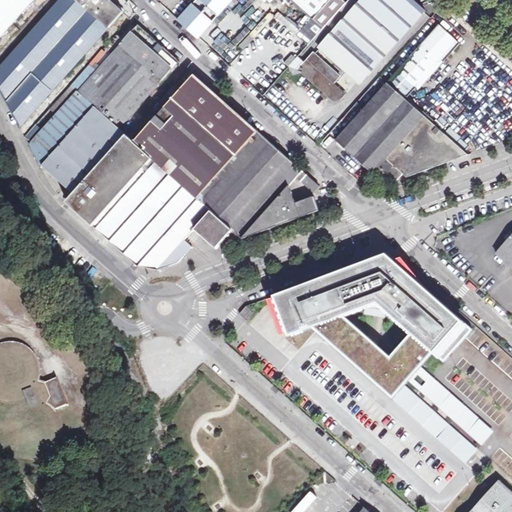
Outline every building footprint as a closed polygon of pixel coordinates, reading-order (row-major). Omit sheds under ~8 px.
[(124,12),(110,0),(60,0),(0,67),(0,89),(20,128),(124,12)] [(0,0),(0,37),(33,0),(0,0)] [(220,24),(215,20),(232,0),(196,0),(186,13),(211,34),(220,24)] [(347,2),(344,0),(292,0),(324,28),(347,2)] [(411,0),(362,0),(332,33),(373,70),(425,12),(411,0)] [(307,43),(322,30),(314,21),(299,34),(307,43)] [(421,78),(425,81),(457,46),(454,43),(456,41),(440,26),(391,81),(407,94),(421,78)] [(159,269),(169,267),(178,263),(193,247),(185,239),(194,229),(217,248),(225,240),(230,244),(238,234),(242,239),(320,209),(314,195),(296,201),(290,186),(294,181),(307,192),(310,188),(314,192),(320,186),(195,75),(136,142),(127,135),(144,116),(136,110),(176,70),(133,31),(44,131),(36,124),(25,137),(32,143),(29,147),(41,167),(43,164),(75,193),(68,201),(69,202),(138,265),(159,269)] [(373,70),(332,33),(319,47),(361,84),(373,70)] [(303,58),(288,53),(285,64),(299,69),(303,58)] [(334,84),(341,76),(314,53),(300,69),(328,95),(331,97),(334,100),(341,99),(346,95),(334,84)] [(374,173),(375,172),(388,184),(393,179),(397,181),(468,155),(409,101),(389,83),(337,139),(374,173)] [(511,235),(495,254),(511,268),(511,235)] [(389,250),(266,292),(281,335),(313,324),(341,348),(348,340),(344,337),(350,335),(347,327),(351,321),(349,314),(354,312),(363,302),(377,297),(390,309),(391,313),(444,358),(471,327),(469,321),(417,276),(413,266),(400,254),(395,256),(389,250)] [(23,398),(25,397),(27,400),(25,401),(21,402),(18,404),(14,407),(12,410),(10,411),(8,415),(7,416),(6,420),(5,422),(5,424),(5,428),(5,432),(6,436),(6,438),(8,442),(10,445),(11,447),(13,448),(16,451),(17,452),(21,454),(25,456),(27,456),(30,457),(32,457),(34,457),(38,457),(42,456),(46,454),(50,452),(51,451),(53,450),(56,447),(57,445),(58,444),(59,442),(61,438),(61,436),(62,433),(62,431),(62,429),(62,425),(62,422),(61,419),(59,415),(58,413),(57,412),(55,409),(68,404),(58,377),(46,382),(39,380),(40,376),(40,374),(40,369),(40,367),(39,363),(38,359),(36,356),(33,352),(32,351),(29,348),(27,347),(24,345),(20,343),(16,342),(12,342),(10,342),(5,342),(3,342),(1,343),(0,343),(0,399),(3,400),(7,401),(9,401),(13,401),(15,401),(17,400),(21,399),(23,398)] [(511,511),(511,490),(500,479),(471,511),(511,511)]
